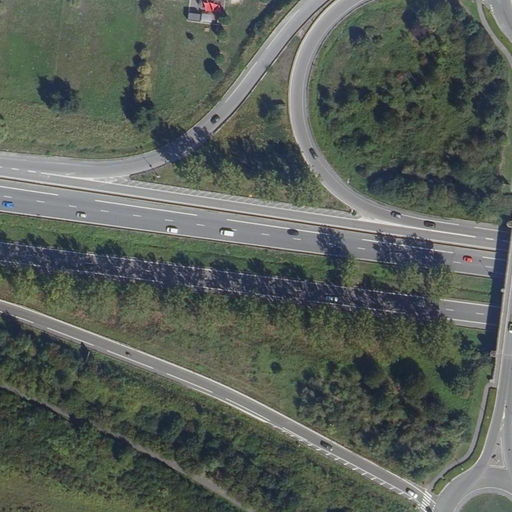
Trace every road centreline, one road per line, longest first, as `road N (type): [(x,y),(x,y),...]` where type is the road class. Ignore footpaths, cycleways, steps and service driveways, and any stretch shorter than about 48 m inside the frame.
road 1 (trunk): [(511,270),(0,199)]
road 2 (trunk): [(0,250),(511,318)]
road 3 (trunk): [(0,307),(242,401),(410,491),(430,511)]
road 4 (trunk): [(511,245),(38,176)]
road 5 (trunk): [(511,235),(379,213),(327,175),(302,123),(301,69),(325,23),(355,0)]
road 6 (trunk): [(320,0),(192,143),(139,166),(38,176)]
